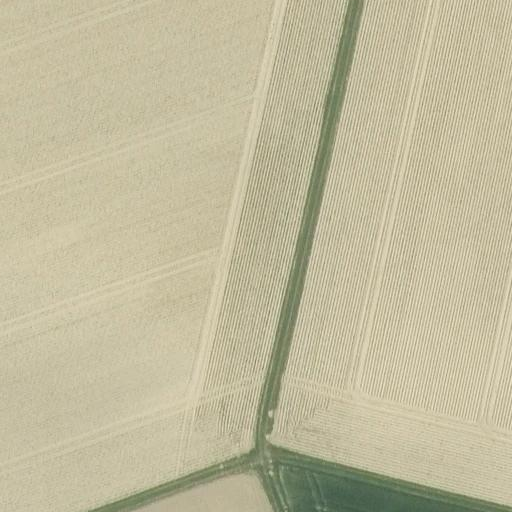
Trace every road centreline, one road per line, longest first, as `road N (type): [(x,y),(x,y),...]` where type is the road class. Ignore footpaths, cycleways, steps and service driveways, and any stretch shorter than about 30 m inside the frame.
road 1 (track): [(352,0),(255,463)]
road 2 (track): [(255,463),(287,463),(487,511)]
road 3 (track): [(112,511),(255,463)]
